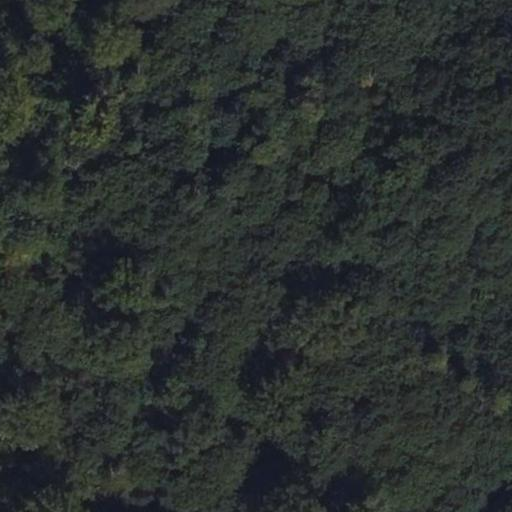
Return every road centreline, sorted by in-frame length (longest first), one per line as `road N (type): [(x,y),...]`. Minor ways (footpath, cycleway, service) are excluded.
road 1 (track): [(0,221),(35,105),(29,0)]
road 2 (track): [(7,511),(25,493),(125,511)]
